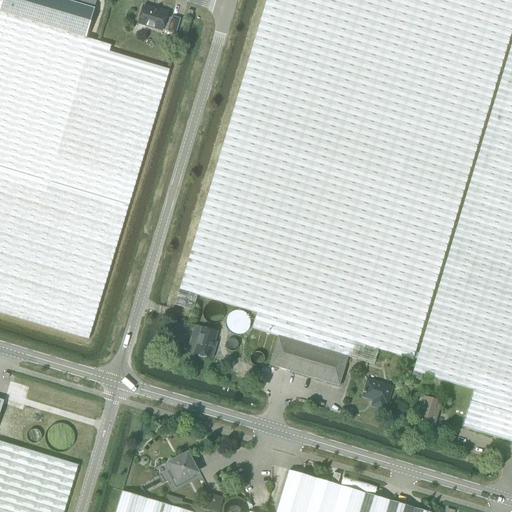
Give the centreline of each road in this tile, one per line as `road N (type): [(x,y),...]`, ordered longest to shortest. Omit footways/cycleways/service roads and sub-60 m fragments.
road 1 (tertiary): [(511,499),(115,381)]
road 2 (unclassified): [(115,381),(227,7)]
road 3 (unclassified): [(79,511),(115,381)]
road 4 (tertiary): [(115,381),(0,345)]
